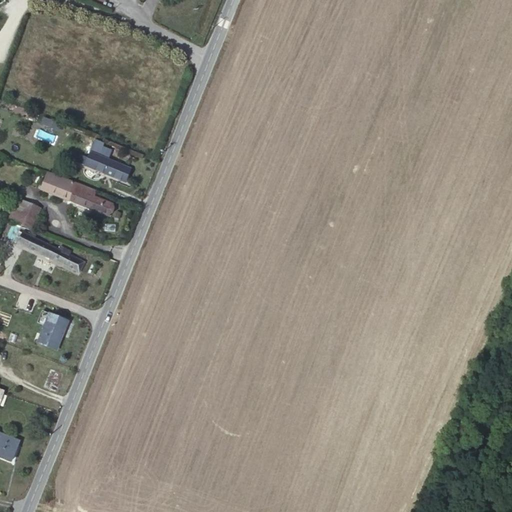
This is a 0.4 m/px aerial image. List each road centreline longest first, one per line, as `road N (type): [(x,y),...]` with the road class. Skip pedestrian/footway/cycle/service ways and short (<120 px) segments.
road 1 (secondary): [(101,319),(233,0)]
road 2 (secondary): [(27,511),(101,319)]
